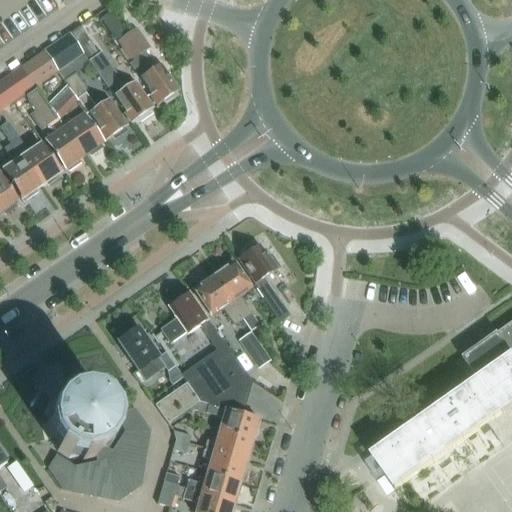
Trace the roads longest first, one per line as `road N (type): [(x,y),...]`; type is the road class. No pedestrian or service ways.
road 1 (unclassified): [(289,511),(346,313)]
road 2 (secondary): [(260,89),(250,120),(136,223)]
road 3 (secondary): [(136,223),(257,159),(305,155)]
road 4 (secondary): [(0,317),(136,223)]
